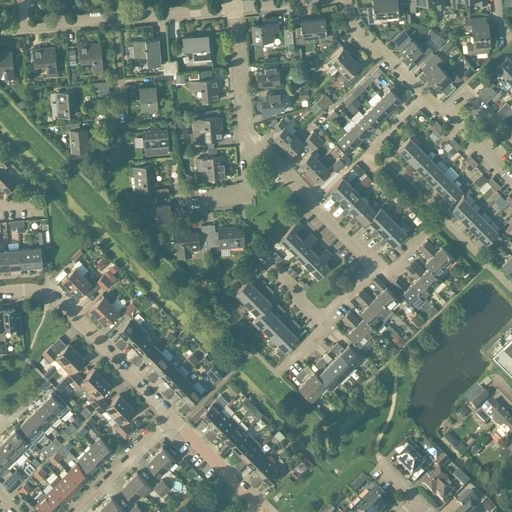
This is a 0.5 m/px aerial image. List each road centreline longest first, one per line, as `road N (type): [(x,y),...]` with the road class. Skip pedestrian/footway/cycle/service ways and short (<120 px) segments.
road 1 (residential): [(168,415),(56,299),(0,292)]
road 2 (residential): [(373,269),(244,136)]
road 3 (residential): [(73,511),(168,415)]
road 4 (residential): [(261,509),(168,415)]
road 5 (residential): [(244,136),(235,8)]
road 6 (residential): [(422,97),(360,38),(344,0)]
road 7 (unclassified): [(122,19),(0,28)]
